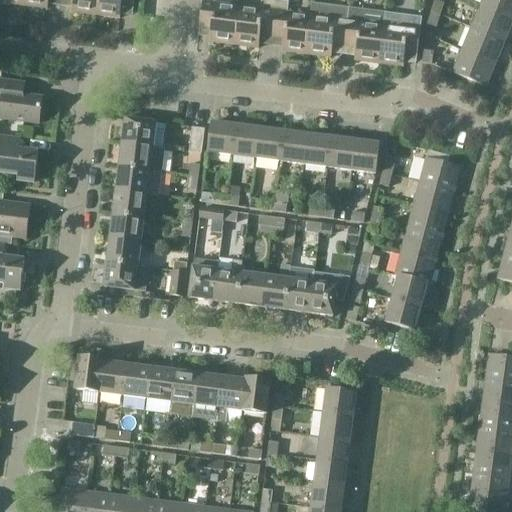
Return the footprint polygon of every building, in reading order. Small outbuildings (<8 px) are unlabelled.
[(23,0),(23,7),(47,10),(48,0),(23,0)] [(72,0),(71,13),(95,16),(97,0),(72,0)] [(97,0),(95,16),(120,19),(122,0),(97,0)] [(209,43),(234,46),(238,7),(215,4),(215,0),(202,0),(200,21),(212,23),(209,43)] [(262,24),(273,26),(277,1),(269,0),(264,0),(263,10),(238,7),(234,46),(258,49),(262,24)] [(511,0),(482,0),(480,6),(511,19),(511,0)] [(282,52),(306,55),(311,16),(287,13),(289,2),(277,1),(273,26),(285,27),(282,52)] [(435,1),(431,12),(440,15),(444,4),(435,1)] [(310,16),(311,16),(306,55),(331,58),(334,33),(346,35),(349,10),(349,9),(311,4),(310,16)] [(504,42),(511,23),(511,19),(480,6),(471,28),(504,42)] [(373,13),(349,10),(346,35),(358,36),(354,61),(378,64),(383,25),(372,24),(373,13)] [(436,28),(440,15),(431,12),(427,25),(436,28)] [(385,14),(384,25),(383,25),(378,64),(403,68),(406,50),(417,51),(422,18),(385,14)] [(471,28),(462,52),(495,65),(504,42),(471,28)] [(424,51),(422,64),(432,65),(433,53),(424,51)] [(486,87),(495,65),(462,52),(452,74),(486,87)] [(0,102),(2,103),(0,117),(0,119),(39,125),(42,99),(15,96),(16,83),(0,81),(0,102)] [(167,125),(125,120),(122,145),(164,149),(167,125)] [(211,124),(208,153),(232,156),(235,127),(211,124)] [(232,156),(256,160),(259,130),(235,127),(232,156)] [(189,154),(202,155),(205,130),(192,129),(189,154)] [(256,160),(279,163),(283,133),(259,130),(256,160)] [(307,136),(283,133),(279,163),(303,166),(307,136)] [(12,138),(0,136),(0,174),(18,177),(18,182),(34,184),(38,154),(11,150),(12,138)] [(303,166),(327,169),(331,139),(307,136),(303,166)] [(327,169),(350,172),(354,142),(331,139),(327,169)] [(380,145),(354,142),(350,172),(376,175),(380,145)] [(165,150),(164,149),(122,145),(119,168),(150,172),(162,174),(165,150)] [(420,183),(455,192),(461,168),(447,165),(449,158),(428,152),(426,159),(420,183)] [(386,161),(383,173),(392,175),(395,163),(386,161)] [(189,177),(198,178),(200,166),(190,165),(189,177)] [(116,192),(147,196),(159,198),(162,174),(150,172),(119,168),(116,192)] [(389,188),(392,175),(383,173),(380,185),(389,188)] [(198,178),(189,177),(187,190),(197,191),(198,178)] [(420,183),(414,206),(449,215),(455,192),(420,183)] [(4,191),(0,190),(0,235),(26,238),(29,208),(3,205),(4,191)] [(116,192),(113,216),(144,220),(147,196),(116,192)] [(225,206),(227,197),(202,193),(201,203),(214,205),(225,206)] [(240,198),(227,197),(225,206),(238,208),(240,198)] [(261,211),(273,212),(274,203),(262,201),(261,211)] [(274,203),(273,212),(286,214),(287,204),(274,203)] [(414,206),(408,228),(443,237),(449,215),(414,206)] [(309,217),(321,218),(322,209),(310,207),(309,217)] [(371,218),(381,221),(383,210),(374,208),(371,218)] [(199,219),(224,222),(225,212),(201,209),(199,219)] [(321,218),(334,220),(335,210),(322,209),(321,218)] [(183,225),(192,226),(194,214),(184,212),(183,225)] [(248,215),(238,214),(225,212),(224,222),(237,223),(237,222),(247,223),(248,215)] [(351,222),(364,224),(365,214),(352,213),(351,222)] [(113,216),(110,240),(141,244),(144,220),(113,216)] [(260,217),(259,226),(260,226),(271,228),(273,218),(260,217)] [(273,218),(271,228),(284,229),(285,220),(273,218)] [(371,218),(368,232),(377,234),(381,221),(371,218)] [(308,223),(307,232),(319,234),(321,224),(308,223)] [(321,224),(319,234),(332,236),(333,226),(321,224)] [(191,238),(192,226),(182,225),(181,237),(191,238)] [(347,238),(360,239),(361,230),(349,228),(347,238)] [(437,261),(443,237),(408,228),(402,252),(437,261)] [(138,268),(141,244),(110,240),(107,264),(138,268)] [(395,277),(398,277),(427,285),(430,286),(437,261),(402,252),(395,277)] [(372,257),(363,254),(359,267),(369,269),(372,257)] [(511,258),(504,256),(498,280),(511,283),(511,258)] [(0,284),(4,285),(4,290),(21,292),(25,261),(0,258),(0,284)] [(189,299),(214,302),(219,263),(194,260),(189,299)] [(219,263),(214,302),(237,305),(241,274),(243,262),(233,261),(231,273),(218,271),(219,263)] [(174,272),(186,274),(188,264),(175,263),(174,272)] [(148,269),(138,268),(107,264),(104,288),(145,293),(148,269)] [(285,311),(289,280),(288,280),(290,268),(290,267),(281,266),(279,279),(265,277),(261,308),(285,311)] [(289,280),(285,311),(309,314),(314,274),(314,272),(290,268),(288,280),(289,280)] [(183,298),(186,274),(174,272),(170,297),(183,298)] [(237,305),(261,308),(265,277),(241,274),(237,305)] [(337,277),(314,274),(309,314),(333,318),(335,302),(344,303),(350,278),(337,277)] [(398,277),(392,300),(421,308),(427,285),(398,277)] [(357,278),(354,290),(363,293),(366,280),(357,278)] [(360,305),(363,293),(354,290),(351,302),(360,305)] [(415,332),(421,308),(392,300),(386,324),(415,332)] [(511,358),(489,355),(486,379),(511,382),(511,358)] [(75,391),(99,394),(103,363),(104,363),(104,361),(79,358),(75,391)] [(99,394),(123,397),(127,366),(104,363),(103,363),(99,394)] [(151,369),(127,366),(123,397),(147,400),(151,369)] [(147,400),(171,403),(175,372),(151,369),(147,400)] [(200,376),(199,375),(195,406),(218,410),(222,378),(213,377),(213,372),(201,371),(200,376)] [(175,372),(171,403),(169,416),(193,419),(195,406),(199,375),(175,372)] [(222,378),(218,410),(217,421),(227,422),(228,411),(242,413),(246,381),(245,381),(222,378)] [(245,381),(246,381),(242,413),(267,416),(271,382),(246,379),(245,381)] [(511,382),(486,379),(483,403),(511,406),(511,382)] [(327,389),(324,413),(353,417),(356,393),(327,389)] [(285,396),(275,395),(274,407),(283,408),(285,396)] [(511,431),(511,406),(483,403),(480,427),(511,431)] [(282,421),(283,408),(274,407),(272,420),(282,421)] [(320,437),(350,441),(353,417),(324,413),(323,415),(313,413),(310,436),(320,437)] [(71,424),(69,436),(94,439),(95,427),(71,424)] [(511,431),(480,427),(477,451),(511,455),(511,431)] [(105,441),(117,443),(119,433),(106,432),(105,441)] [(119,433),(117,443),(130,444),(131,435),(119,433)] [(320,437),(317,461),(347,465),(350,441),(320,437)] [(153,447),(165,449),(166,439),(154,438),(153,447)] [(179,441),(166,439),(165,449),(177,450),(179,441)] [(67,452),(80,453),(81,444),(68,442),(67,452)] [(268,455),(277,456),(279,444),(269,443),(268,455)] [(201,444),(200,453),(213,455),(214,445),(201,444)] [(226,446),(214,445),(213,455),(225,456),(226,446)] [(103,456),(114,458),(115,448),(104,447),(103,456)] [(129,450),(115,448),(114,458),(128,460),(129,450)] [(262,452),(250,450),(248,459),(261,461),(262,452)] [(511,455),(477,451),(474,475),(509,479),(511,459),(511,455)] [(163,455),(152,453),(151,462),(162,464),(163,455)] [(175,466),(177,456),(163,455),(162,464),(175,466)] [(275,469),(277,456),(268,455),(266,468),(275,469)] [(210,461),(199,459),(198,469),(209,470),(210,461)] [(224,462),(210,461),(209,470),(223,472),(224,462)] [(317,461),(314,486),(344,489),(347,465),(317,461)] [(260,467),(248,465),(246,475),(250,475),(259,476),(260,467)] [(250,475),(249,483),(258,484),(259,476),(250,475)] [(506,503),(509,479),(474,475),(471,499),(506,503)] [(338,511),(341,511),(344,489),(314,486),(311,508),(338,511)] [(59,511),(82,511),(85,493),(62,490),(59,511)] [(262,502),(271,503),(273,492),(263,491),(262,502)] [(82,511),(106,511),(109,496),(85,493),(82,511)] [(131,511),(133,499),(109,496),(106,511),(131,511)] [(155,511),(157,502),(133,499),(131,511),(155,511)] [(505,511),(506,503),(471,499),(468,511),(505,511)] [(179,511),(180,505),(157,502),(155,511),(179,511)] [(262,502),(260,511),(269,511),(271,503),(262,502)]
